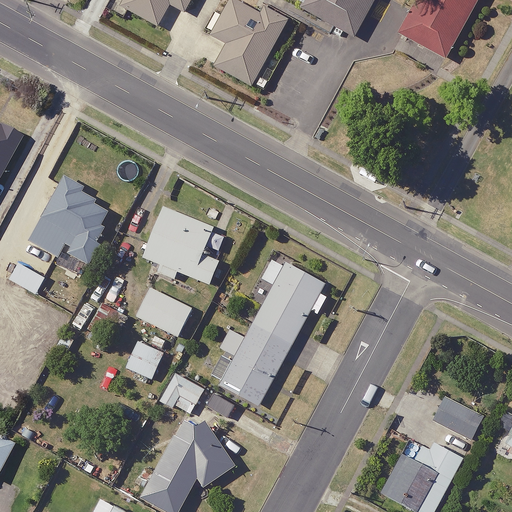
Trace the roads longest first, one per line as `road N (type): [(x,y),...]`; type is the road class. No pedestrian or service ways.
road 1 (tertiary): [(424,255),(0,22)]
road 2 (residential): [(286,511),(424,255)]
